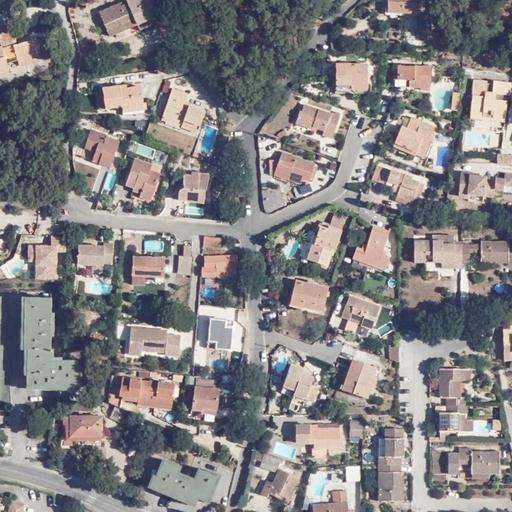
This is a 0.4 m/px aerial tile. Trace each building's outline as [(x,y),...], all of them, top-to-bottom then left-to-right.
[(135,19),(153,10),(147,0),(124,0),(126,4),(119,8),(117,4),(98,13),(111,37),(138,24),(135,19)] [(390,0),(400,1),(400,8),(418,9),(418,0),(390,0)] [(412,34),(425,34),(424,9),(420,9),(420,12),(415,11),(412,34)] [(155,15),(153,10),(135,19),(138,24),(155,15)] [(22,61),(25,68),(38,64),(30,40),(11,46),(6,31),(0,32),(0,74),(6,73),(4,66),(14,63),(22,61)] [(17,70),(25,68),(22,61),(14,63),(17,70)] [(365,63),(333,63),(333,91),(367,91),(367,80),(364,80),(365,63)] [(411,79),(411,86),(427,87),(429,66),(395,65),(394,78),(411,79)] [(457,108),(460,80),(453,80),(450,108),(457,108)] [(495,114),(494,120),(506,122),(508,102),(502,101),(502,97),(511,97),(511,84),(495,82),(494,86),(487,85),(487,81),(475,80),(471,111),(495,114)] [(117,103),(139,99),(136,84),(131,85),(130,81),(96,87),(97,95),(101,108),(117,105),(117,103)] [(186,91),(170,86),(161,111),(180,117),(177,124),(193,129),(201,108),(182,101),(186,91)] [(101,108),(97,95),(92,96),(95,109),(101,108)] [(140,108),(139,99),(117,103),(117,105),(119,112),(140,108)] [(340,117),(305,104),(302,111),(300,111),(295,123),(313,129),(314,126),(323,130),(322,135),(332,138),(340,117)] [(470,118),(494,120),(495,114),(471,111),(470,118)] [(414,116),(408,127),(417,132),(424,122),(414,116)] [(417,132),(408,127),(404,124),(392,144),(407,153),(410,150),(419,156),(421,154),(423,156),(438,130),(424,122),(417,132)] [(100,132),(84,127),(79,145),(89,148),(86,158),(104,165),(113,139),(99,134),(100,132)] [(501,130),(466,130),(466,146),(501,146),(501,130)] [(315,163),(281,152),(273,176),(287,181),(290,172),(292,172),(294,172),(296,174),(296,177),(309,181),(315,163)] [(511,168),(511,167),(511,158),(500,156),(498,166),(511,168)] [(334,175),(338,163),(327,160),(323,172),(334,175)] [(137,189),(134,196),(145,200),(153,177),(142,174),(144,167),(128,161),(119,186),(128,190),(130,186),(137,189)] [(379,181),(392,186),(398,189),(396,193),(395,195),(399,196),(413,201),(420,182),(412,179),(413,177),(385,167),(379,181)] [(196,173),(186,173),(187,187),(183,189),(184,195),(189,195),(189,198),(210,198),(215,170),(196,170),(196,173)] [(511,177),(506,176),(506,181),(497,180),(497,184),(487,184),(487,178),(481,178),(481,176),(463,173),(458,196),(469,198),(469,196),(494,199),(495,192),(504,193),(504,189),(511,189),(511,177)] [(127,193),(134,196),(137,189),(130,186),(128,190),(127,193)] [(411,207),(413,201),(399,196),(398,202),(411,207)] [(235,204),(224,203),(224,212),(235,212),(237,212),(238,204),(235,204)] [(325,225),(337,230),(342,216),(331,212),(325,225)] [(338,231),(337,230),(325,225),(319,222),(311,240),(309,239),(301,254),(319,263),(327,248),(330,250),(338,231)] [(390,233),(376,228),(368,248),(364,246),(362,252),(357,250),(353,260),(384,273),(389,262),(384,259),(386,254),(382,252),(390,233)] [(34,264),(35,283),(58,282),(57,254),(65,254),(64,235),(22,237),(23,244),(28,244),(28,264),(34,264)] [(221,236),(204,236),(204,241),(204,244),(221,245),(221,236)] [(511,242),(487,243),(487,247),(487,259),(487,264),(505,265),(511,264),(511,242)] [(107,246),(81,245),(80,264),(105,265),(105,264),(116,264),(116,243),(107,243),(107,246)] [(442,259),(442,247),(443,243),(415,243),(415,266),(426,265),(442,265),(442,259)] [(190,258),(191,247),(184,246),(183,257),(190,258)] [(456,247),(442,247),(442,259),(456,259),(456,247)] [(474,247),(456,247),(456,259),(456,266),(473,265),(474,258),(474,247)] [(487,247),(474,247),(474,258),(483,258),(487,259),(487,247)] [(145,273),(165,274),(166,257),(133,256),(133,272),(145,273)] [(202,267),(201,274),(217,274),(224,277),(227,277),(231,272),(235,273),(235,256),(207,256),(206,267),(202,267)] [(144,286),(145,280),(145,273),(133,272),(132,285),(144,286)] [(165,281),(165,274),(145,273),(145,280),(165,281)] [(303,302),(302,308),(322,311),(327,290),(295,284),(292,300),(303,302)] [(133,290),(134,298),(145,297),(144,289),(133,290)] [(12,295),(0,294),(0,400),(8,401),(12,295)] [(340,318),(349,322),(352,317),(363,322),(360,327),(370,331),(379,309),(349,297),(340,318)] [(54,299),(29,298),(26,348),(29,348),(28,385),(77,389),(79,363),(52,360),(53,349),(50,349),(53,329),(59,329),(60,322),(53,320),(54,299)] [(352,317),(349,322),(360,327),(363,322),(352,317)] [(511,319),(508,320),(508,328),(502,328),(506,359),(511,357),(511,319)] [(233,329),(226,329),(226,320),(207,320),(207,353),(233,353),(233,329)] [(133,349),(144,350),(168,352),(168,356),(182,356),(183,335),(171,334),(171,330),(135,327),(133,349)] [(397,360),(397,343),(388,343),(387,357),(397,360)] [(195,353),(205,354),(206,347),(196,345),(195,353)] [(195,353),(194,368),(204,369),(205,354),(195,353)] [(366,399),(370,388),(367,387),(371,375),(374,366),(354,359),(342,390),(366,399)] [(302,373),(304,368),(291,363),(282,386),(295,391),(302,373)] [(464,376),(464,364),(434,366),(436,396),(443,396),(443,409),(436,409),(437,429),(463,428),(462,392),(455,392),(454,377),(464,376)] [(295,391),(294,395),(313,401),(318,388),(310,385),(313,377),(302,373),(295,391)] [(367,387),(370,388),(374,390),(378,378),(371,375),(367,387)] [(200,405),(215,407),(217,389),(218,388),(215,387),(216,379),(214,379),(196,377),(195,386),(192,408),(200,409),(200,405)] [(155,404),(171,406),(175,384),(150,379),(149,381),(122,378),(119,395),(130,397),(139,399),(138,402),(138,404),(154,407),(155,404)] [(77,411),(101,412),(101,402),(76,403),(77,411)] [(132,422),(137,415),(124,409),(124,411),(118,408),(112,418),(126,425),(128,420),(132,422)] [(70,440),(103,440),(103,417),(66,417),(66,426),(70,426),(70,440)] [(361,442),(360,422),(349,422),(349,442),(361,442)] [(312,448),(327,447),(340,447),(339,426),(316,427),(315,423),(293,425),(294,445),(312,443),(312,448)] [(382,427),(382,437),(382,455),(374,455),(375,471),(381,471),(381,489),(375,489),(375,500),(402,499),(401,468),(398,469),(398,455),(400,456),(400,426),(382,427)] [(471,470),(488,470),(499,470),(498,448),(471,449),(471,446),(464,445),(464,449),(446,450),(447,472),(458,471),(458,458),(471,458),(471,470)] [(327,454),(327,447),(312,448),(313,455),(327,454)] [(282,457),(261,450),(255,448),(254,457),(263,461),(278,466),(282,457)] [(147,489),(194,508),(197,500),(208,504),(220,475),(204,468),(202,472),(197,470),(193,480),(178,474),(181,467),(162,459),(155,476),(152,475),(147,489)] [(277,471),(278,466),(263,461),(262,466),(277,471)] [(360,467),(347,466),(347,481),(360,481),(360,467)] [(299,477),(280,470),(274,487),(265,485),(260,499),(269,503),(270,498),(280,501),(282,496),(291,499),(299,477)] [(349,511),(348,489),(337,490),(337,502),(316,504),(316,511),(349,511)] [(24,511),(26,505),(12,502),(9,511),(24,511)]
